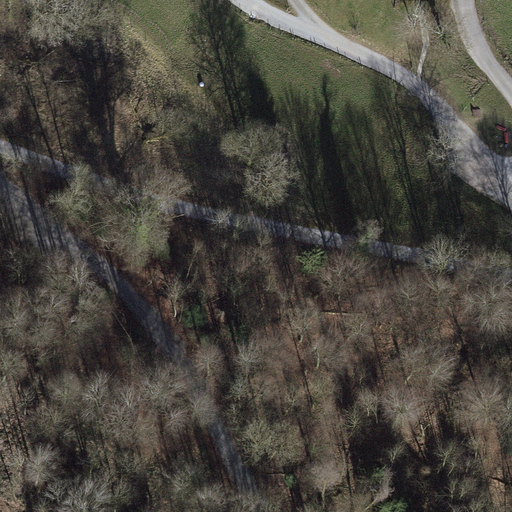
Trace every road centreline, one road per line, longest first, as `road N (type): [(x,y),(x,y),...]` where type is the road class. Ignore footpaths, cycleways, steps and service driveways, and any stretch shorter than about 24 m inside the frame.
road 1 (track): [(0,146),(134,194),(295,234),(511,267)]
road 2 (track): [(0,182),(116,284),(268,511)]
road 3 (track): [(416,85),(246,0)]
